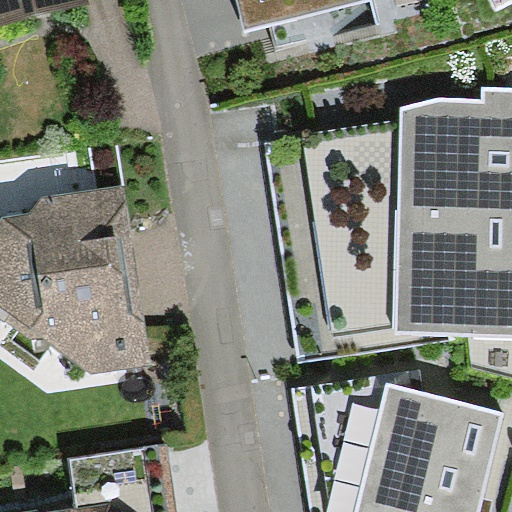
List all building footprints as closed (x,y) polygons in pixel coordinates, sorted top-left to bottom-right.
[(0,0),(0,25),(86,3),(85,0),(0,0)] [(236,0),(245,31),(365,0),(236,0)] [(396,331),(511,336),(511,85),(484,85),(483,100),(437,99),(401,109),(401,118),(301,131),(331,339),(396,331)] [(127,185),(45,194),(32,214),(6,219),(0,225),(0,304),(11,311),(5,321),(35,341),(48,339),(93,375),(155,367),(127,185)] [(419,368),(298,387),(314,511),(480,511),(505,417),(428,395),(419,368)] [(79,504),(21,511),(178,511),(168,446),(72,460),(79,504)]
